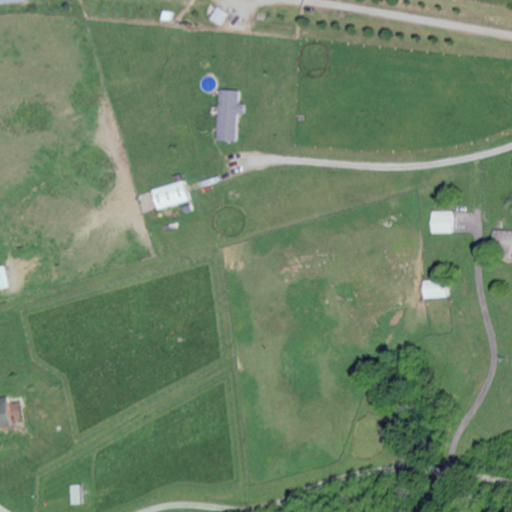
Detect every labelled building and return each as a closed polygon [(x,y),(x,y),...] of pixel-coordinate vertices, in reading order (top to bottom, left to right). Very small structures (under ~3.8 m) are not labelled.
[(223,142),(241,143),(242,116),(249,116),(249,106),(243,105),(244,92),(225,91),(223,142)] [(194,202),(187,182),(156,192),(162,211),(194,202)] [(435,235),(456,234),(455,212),(434,213),(435,235)] [(0,428),(16,426),(11,397),(0,399),(0,428)] [(72,487),(74,506),(84,505),(82,486),(72,487)]
